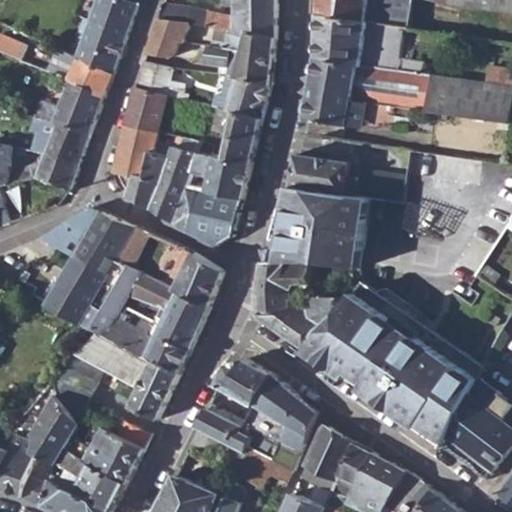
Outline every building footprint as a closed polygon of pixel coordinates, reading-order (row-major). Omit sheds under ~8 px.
[(98,0),(83,42),(122,56),(140,0),(98,0)] [(164,0),(161,16),(184,19),(230,26),(235,27),(236,24),(278,35),(278,0),(236,0),(236,13),(185,3),(167,0),(164,0)] [(320,0),(320,10),(407,23),(409,24),(412,0),(320,0)] [(492,0),(492,7),(510,10),(511,0),(492,0)] [(318,52),(362,63),(363,60),(367,26),(381,28),(381,30),(406,34),(407,23),(320,10),(318,52)] [(150,49),(170,54),(177,50),(181,37),(174,35),(175,29),(182,30),(184,19),(161,16),(150,49)] [(230,26),(228,38),(215,36),(214,42),(211,41),(208,59),(230,64),(233,45),(243,47),(242,58),(237,75),(271,83),(278,35),(236,24),(235,27),(230,26)] [(0,47),(23,57),(29,42),(1,29),(0,33),(0,47)] [(79,53),(100,63),(116,69),(122,56),(83,42),(79,53)] [(51,68),(73,76),(108,92),(116,69),(100,63),(79,53),(59,45),(51,68)] [(229,73),(237,75),(242,58),(243,47),(233,45),(230,64),(229,73)] [(307,115),(349,122),(348,120),(375,124),(377,100),(511,119),(511,82),(424,69),(385,63),(363,60),(362,63),(318,52),(307,115)] [(385,63),(424,69),(425,58),(386,53),(385,63)] [(138,85),(171,92),(187,96),(188,91),(184,90),(186,80),(172,77),(175,64),(148,55),(138,85)] [(213,103),(236,109),(262,116),(263,116),(271,83),(237,75),(230,95),(216,91),(213,103)] [(38,114),(93,129),(108,92),(73,76),(63,103),(42,96),(37,112),(38,114)] [(129,120),(161,128),(171,92),(138,85),(129,120)] [(227,156),(253,162),(263,116),(262,116),(236,109),(227,156)] [(37,116),(36,126),(56,134),(48,152),(83,158),(93,129),(38,114),(37,116)] [(129,120),(118,171),(136,175),(131,193),(154,206),(171,154),(155,150),(161,128),(129,120)] [(174,144),(181,146),(184,135),(178,133),(174,144)] [(0,184),(19,180),(18,173),(13,173),(16,144),(0,140),(0,184)] [(200,149),(212,152),(214,143),(203,140),(200,149)] [(154,206),(175,220),(181,203),(189,182),(199,152),(181,146),(174,144),(171,154),(154,206)] [(189,182),(245,195),(253,162),(227,156),(212,152),(200,149),(199,152),(189,182)] [(293,182),(372,195),(375,169),(375,167),(352,164),(353,158),(298,150),(293,182)] [(39,175),(72,188),(77,176),(83,158),(48,152),(45,160),(39,175)] [(35,176),(39,175),(45,160),(41,158),(37,165),(38,168),(36,168),(33,170),(35,176)] [(372,195),(391,198),(393,182),(394,172),(375,169),(372,195)] [(0,184),(0,198),(11,221),(59,203),(72,188),(39,175),(35,176),(19,180),(0,184)] [(181,203),(192,206),(184,225),(192,230),(196,224),(205,227),(202,235),(218,245),(235,235),(245,195),(189,182),(181,203)] [(303,241),(301,259),(310,259),(315,260),(333,258),(352,262),(362,264),(368,221),(372,195),(293,182),(287,221),(295,222),(293,240),(303,241)] [(391,198),(400,199),(401,184),(393,182),(391,198)] [(372,195),(368,221),(402,225),(406,199),(400,199),(391,198),(372,195)] [(0,224),(11,221),(0,198),(0,224)] [(452,215),(413,200),(403,223),(416,229),(418,225),(428,229),(430,225),(441,230),(452,215)] [(45,234),(76,252),(110,272),(81,322),(99,330),(138,350),(151,353),(182,370),(193,346),(161,330),(159,334),(149,330),(118,314),(121,309),(125,310),(126,308),(131,310),(133,305),(125,302),(133,288),(129,271),(133,264),(120,257),(126,247),(139,223),(95,203),(59,227),(45,234)] [(175,220),(184,225),(192,206),(181,203),(175,220)] [(287,221),(282,260),(301,259),(303,241),(293,240),(295,222),(287,221)] [(153,229),(139,223),(126,247),(135,252),(133,256),(138,259),(153,229)] [(192,230),(202,235),(205,227),(196,224),(192,230)] [(181,277),(176,286),(212,304),(226,270),(223,266),(190,246),(188,245),(176,267),(184,271),(181,277)] [(135,252),(126,247),(120,257),(133,264),(135,265),(138,259),(133,256),(135,252)] [(50,300),(81,322),(110,272),(76,252),(50,300)] [(333,258),(315,260),(313,286),(319,286),(329,286),(332,268),(333,258)] [(332,268),(352,271),(352,262),(333,258),(332,268)] [(282,260),(262,260),(257,287),(260,312),(309,346),(314,340),(340,309),(350,292),(330,292),(320,293),(310,308),(307,312),(297,305),(290,300),(292,287),(313,286),(315,260),(310,259),(301,259),(282,260)] [(481,271),(495,281),(501,273),(486,263),(481,271)] [(129,271),(133,288),(136,289),(171,308),(166,317),(158,313),(155,317),(149,330),(159,334),(161,330),(193,346),(212,304),(176,286),(162,279),(135,265),(133,264),(129,271)] [(173,272),(181,277),(184,271),(176,267),(173,272)] [(329,286),(330,292),(350,292),(352,271),(332,268),(329,286)] [(385,294),(363,279),(358,285),(380,300),(385,294)] [(453,430),(472,391),(471,391),(485,362),(385,294),(380,300),(358,285),(340,309),(314,340),(333,354),(329,361),(372,391),(380,396),(385,390),(398,399),(393,405),(446,442),(453,430)] [(297,305),(307,312),(310,308),(300,300),(297,305)] [(490,317),(497,321),(502,314),(495,310),(490,317)] [(0,369),(2,370),(28,329),(7,315),(0,324),(0,369)] [(73,334),(86,343),(99,330),(81,322),(73,334)] [(56,375),(62,390),(60,393),(79,414),(99,379),(94,376),(101,363),(142,384),(134,405),(160,418),(182,370),(151,353),(138,350),(99,330),(86,343),(56,375)] [(333,354),(314,340),(309,346),(322,356),(329,361),(333,354)] [(221,381),(257,401),(272,372),(248,357),(230,362),(221,381)] [(257,401),(279,416),(273,426),(286,431),(303,396),(272,372),(257,401)] [(38,395),(46,402),(50,398),(55,402),(48,412),(44,420),(41,434),(42,439),(39,451),(56,460),(59,461),(68,445),(76,433),(83,421),(79,414),(60,393),(62,390),(56,375),(38,395)] [(385,390),(380,396),(391,404),(393,405),(398,399),(385,390)] [(453,430),(498,466),(511,448),(511,421),(472,391),(453,430)] [(282,441),(292,445),(304,451),(321,410),(303,396),(286,431),(282,441)] [(200,426),(232,442),(248,450),(250,443),(254,433),(250,430),(244,427),(248,421),(249,418),(212,400),(200,426)] [(0,406),(0,421),(2,422),(10,424),(19,415),(2,404),(0,406)] [(20,414),(28,419),(34,413),(34,408),(30,404),(20,414)] [(76,433),(86,439),(88,440),(99,420),(90,415),(85,422),(83,421),(76,433)] [(111,427),(148,445),(154,432),(121,415),(118,420),(115,419),(111,427)] [(88,440),(95,444),(105,424),(99,420),(88,440)] [(244,427),(250,430),(253,424),(248,421),(244,427)] [(308,462),(340,478),(336,485),(354,494),(375,449),(326,422),(308,462)] [(95,444),(109,451),(111,449),(138,464),(148,445),(111,427),(105,424),(95,444)] [(191,445),(202,450),(205,445),(226,457),(232,442),(200,426),(191,445)] [(0,476),(0,486),(37,501),(46,480),(36,475),(38,470),(33,468),(39,451),(42,439),(41,434),(39,433),(20,427),(18,432),(14,441),(0,476)] [(68,445),(80,451),(86,439),(76,433),(68,445)] [(0,476),(14,441),(0,436),(0,476)] [(224,460),(239,468),(248,450),(232,442),(226,457),(224,460)] [(238,472),(264,484),(268,477),(281,470),(293,476),(298,467),(279,459),(250,443),(248,450),(239,468),(238,472)] [(88,457),(93,459),(129,481),(138,464),(111,449),(109,451),(95,444),(88,457)] [(56,477),(115,508),(129,481),(93,459),(85,474),(70,466),(80,451),(68,445),(59,461),(56,477)] [(289,451),(302,458),(304,451),(292,445),(289,451)] [(279,459),(298,467),(302,458),(289,451),(285,449),(279,459)] [(351,500),(369,509),(376,511),(384,511),(408,467),(375,449),(354,494),(351,500)] [(80,451),(70,466),(85,474),(93,459),(88,457),(80,451)] [(304,472),(318,479),(335,487),(336,485),(340,478),(308,462),(304,472)] [(177,473),(157,511),(221,511),(229,492),(177,473)] [(45,503),(66,511),(113,511),(115,508),(56,477),(45,503)] [(221,511),(237,511),(245,494),(247,489),(247,486),(244,482),(236,478),(229,492),(221,511)] [(311,496),(327,503),(329,501),(335,487),(318,479),(311,496)] [(467,511),(468,511),(428,481),(402,507),(408,511),(467,511)] [(329,501),(340,506),(343,498),(350,501),(351,500),(354,494),(336,485),(335,487),(329,501)] [(287,511),(323,511),(327,503),(311,496),(296,490),(287,511)] [(340,506),(347,509),(350,501),(343,498),(340,506)] [(347,509),(352,511),(367,511),(369,509),(351,500),(350,501),(347,509)] [(323,511),(345,511),(347,509),(340,506),(329,501),(327,503),(323,511)]
